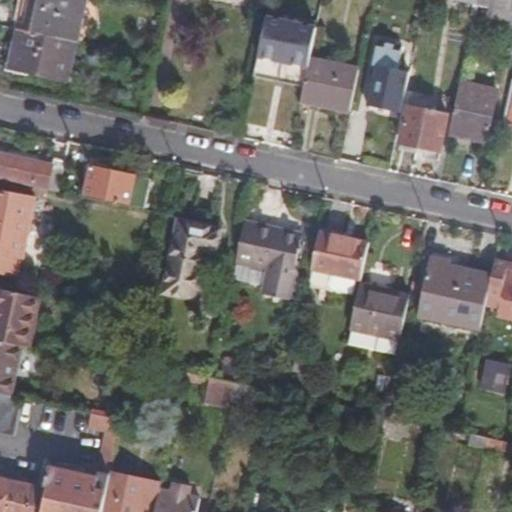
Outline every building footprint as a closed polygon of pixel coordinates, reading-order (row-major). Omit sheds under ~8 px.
[(17,0),(17,1),(11,29),(71,41),(79,0),(17,0)] [(504,26),(511,28),(511,0),(474,0),(475,1),(508,8),(504,26)] [(251,78),(298,87),(304,58),(310,29),(262,20),(251,78)] [(0,81),(0,87),(59,100),(71,41),(11,29),(5,59),(0,81)] [(322,107),(345,112),(354,68),(304,58),(298,87),(295,101),(322,107)] [(511,79),(507,79),(498,120),(504,122),(511,123),(511,79)] [(454,84),(443,132),(462,137),(480,141),(491,93),(454,84)] [(321,115),(322,107),(295,101),(293,109),(321,115)] [(404,106),(396,143),(413,146),(434,151),(442,114),(404,106)] [(53,191),(59,161),(41,157),(40,163),(0,154),(0,175),(30,182),(29,186),(53,191)] [(77,197),(135,209),(142,179),(120,174),(84,166),(77,197)] [(0,276),(13,279),(30,201),(0,193),(0,276)] [(189,213),(186,223),(173,221),(158,294),(186,299),(196,252),(210,255),(215,230),(201,227),(204,216),(197,214),(189,213)] [(271,226),(242,220),(241,226),(269,232),(271,226)] [(269,232),(241,226),(233,260),(249,264),(265,267),(262,283),(260,292),(289,299),(295,274),(291,273),(296,252),(299,252),(301,244),(298,243),(300,232),(282,228),(271,226),(269,232)] [(355,284),(364,243),(342,239),(315,233),(304,285),(323,289),(348,295),(353,296),(354,290),(355,284)] [(483,305),(488,280),(464,275),(446,271),(448,261),(428,257),(415,317),(478,330),(483,305)] [(246,280),(249,264),(233,260),(230,276),(246,280)] [(511,266),(492,262),(488,280),(483,305),(496,308),(494,318),(511,322),(511,266)] [(246,280),(262,283),(265,267),(249,264),(246,280)] [(385,297),(387,290),(355,284),(354,290),(385,297)] [(345,310),(348,295),(323,289),(320,300),(324,305),(345,310)] [(26,349),(36,299),(0,290),(0,343),(17,347),(26,349)] [(396,340),(406,295),(393,292),(387,290),(385,297),(354,290),(353,296),(346,329),(396,340)] [(107,313),(110,300),(89,296),(87,308),(107,313)] [(478,330),(415,317),(414,323),(476,336),(478,330)] [(393,356),(396,340),(346,329),(342,345),(393,356)] [(0,394),(7,396),(17,347),(0,343),(0,394)] [(302,359),(288,356),(284,374),(298,377),(302,359)] [(499,395),(506,364),(481,359),(474,389),(499,395)] [(137,367),(123,364),(118,383),(133,387),(137,367)] [(193,406),(216,411),(217,406),(222,385),(172,374),(169,387),(196,393),(193,406)] [(237,410),(241,389),(222,385),(217,406),(237,410)] [(17,398),(7,396),(0,394),(0,433),(9,435),(17,398)] [(369,428),(371,415),(331,406),(328,419),(369,428)] [(106,474),(118,419),(86,412),(83,427),(102,432),(93,471),(106,474)] [(417,435),(419,425),(385,418),(383,428),(417,435)] [(477,446),(479,438),(462,434),(460,443),(477,446)] [(511,455),(511,444),(479,438),(477,446),(507,452),(506,454),(511,455)] [(40,486),(0,477),(0,511),(97,511),(105,479),(92,476),(45,466),(40,486)] [(149,511),(155,490),(156,487),(106,476),(105,479),(97,511),(149,511)] [(155,490),(149,511),(193,511),(197,499),(155,490)]
